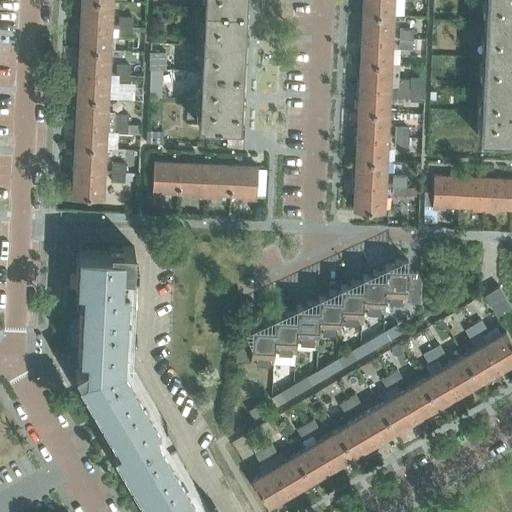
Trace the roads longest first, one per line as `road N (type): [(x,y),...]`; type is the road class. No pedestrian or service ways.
road 1 (residential): [(23,212),(309,225)]
road 2 (residential): [(234,511),(150,364),(154,260)]
road 3 (residential): [(309,225),(317,0)]
road 4 (residential): [(23,212),(33,0)]
road 5 (residential): [(346,511),(511,415)]
road 6 (residential): [(109,511),(17,360)]
road 7 (residential): [(17,360),(23,212)]
